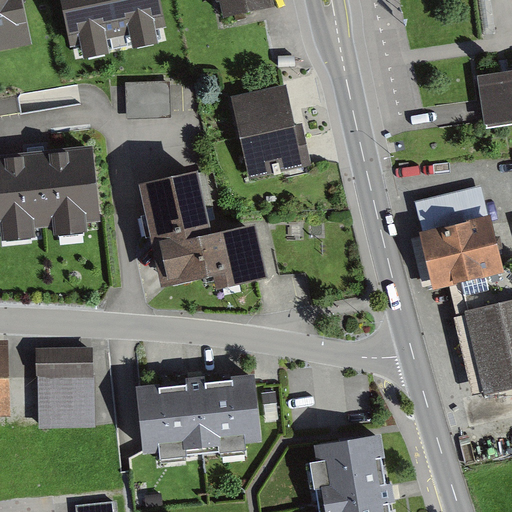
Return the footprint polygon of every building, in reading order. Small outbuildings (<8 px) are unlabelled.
[(0,0),(0,58),(35,52),(24,0),(0,0)] [(160,0),(60,0),(73,66),(169,47),(160,0)] [(273,0),(223,0),(228,18),(275,9),(273,0)] [(511,66),(479,71),(485,120),(511,116),(511,66)] [(127,117),(172,116),(171,79),(126,80),(127,117)] [(294,84),(242,96),(260,177),(312,165),(294,84)] [(0,229),(102,219),(94,145),(0,155),(0,229)] [(201,160),(139,173),(163,278),(218,265),(221,277),(266,267),(253,211),(215,220),(201,160)] [(489,185),(422,200),(443,290),(510,274),(489,185)] [(416,235),(426,283),(435,281),(425,234),(416,235)] [(511,303),(472,313),(491,395),(511,390),(511,303)] [(0,415),(20,415),(17,335),(0,335),(0,415)] [(99,346),(46,347),(47,427),(101,427),(99,346)] [(250,372),(139,381),(144,447),(255,438),(250,372)] [(395,511),(382,430),(314,440),(325,511),(395,511)] [(77,511),(120,511),(120,500),(77,503),(77,511)]
